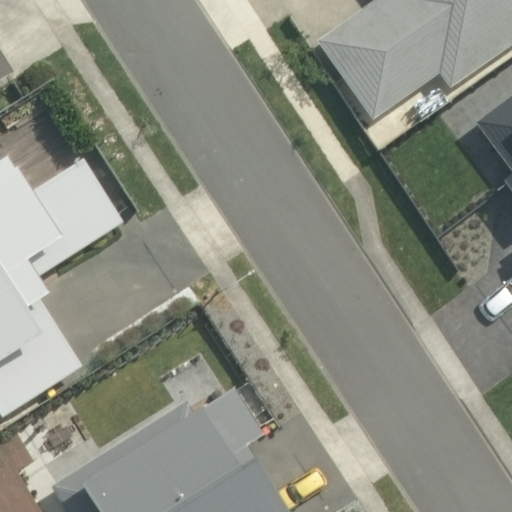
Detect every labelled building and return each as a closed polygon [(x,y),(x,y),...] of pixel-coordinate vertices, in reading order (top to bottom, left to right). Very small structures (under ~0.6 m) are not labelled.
[(511,0),(374,0),(316,41),(372,121),(438,73),(449,87),(511,42),(511,0)] [(0,79),(11,72),(0,53),(0,79)] [(511,94),(475,122),(511,171),(511,172),(501,180),(511,194),(511,94)] [(48,292),(38,277),(123,220),(84,162),(33,195),(8,156),(0,161),(0,415),(2,418),(84,366),(45,310),(32,318),(24,306),(48,292)] [(288,511),(245,445),(263,435),(233,388),(193,412),(187,400),(51,488),(66,511),(288,511)]
